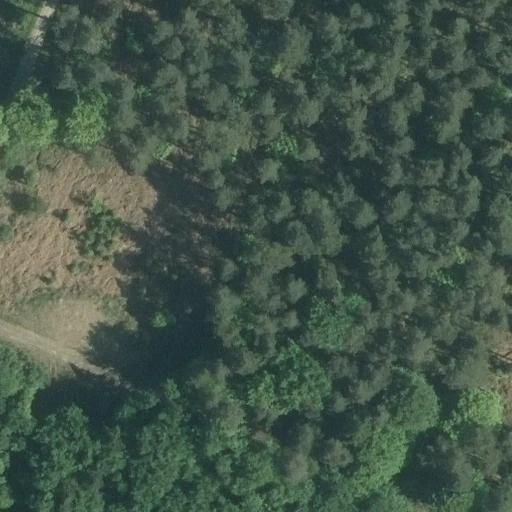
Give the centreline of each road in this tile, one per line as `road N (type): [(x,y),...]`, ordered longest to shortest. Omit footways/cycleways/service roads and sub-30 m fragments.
road 1 (track): [(0,328),(465,511)]
road 2 (track): [(0,139),(54,0)]
